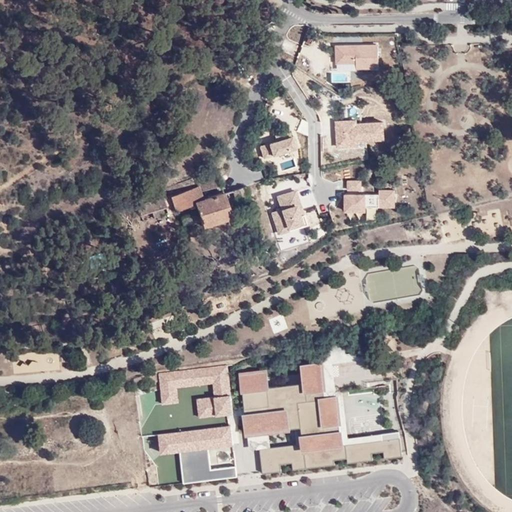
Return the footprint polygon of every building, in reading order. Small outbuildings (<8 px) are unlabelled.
[(377,44),(336,43),(336,69),(379,70),(377,44)] [(356,121),(335,122),(337,145),(384,144),(383,123),(356,125),(356,121)] [(289,136),(267,144),(271,157),(271,160),(295,151),(289,136)] [(267,144),(258,145),(263,161),(271,157),(267,144)] [(140,174),(131,189),(136,192),(145,178),(140,174)] [(165,183),(167,192),(193,184),(190,175),(165,183)] [(219,185),(216,176),(193,184),(167,192),(134,202),(137,212),(160,204),(162,211),(185,203),(186,207),(192,204),(195,211),(177,216),(180,227),(197,222),(199,225),(228,215),(221,193),(200,200),(197,192),(219,185)] [(364,182),(347,181),(347,193),(363,195),(364,182)] [(250,200),(246,187),(232,191),(236,204),(250,200)] [(395,191),(380,190),(380,197),(381,209),(396,209),(395,191)] [(275,195),(280,211),(296,208),(299,217),(303,216),(294,191),(275,195)] [(366,197),(345,195),(346,217),(366,216),(366,208),(366,197)] [(380,197),(366,197),(366,208),(381,209),(380,197)] [(296,208),(280,211),(286,233),(302,229),(299,217),(296,208)] [(280,211),(270,212),(277,235),(286,233),(280,211)] [(302,380),(266,385),(269,401),(243,405),(245,432),(301,424),(304,446),(345,442),(338,391),(325,393),(322,358),(300,360),(302,380)] [(164,404),(179,402),(178,387),(214,383),(216,397),(197,399),(200,416),(234,412),(228,365),(160,373),(164,404)] [(183,485),(237,480),(236,467),(211,469),(209,452),(233,450),(231,428),(158,435),(160,458),(180,456),(183,485)] [(400,436),(345,442),(347,460),(372,457),(371,450),(384,449),(384,455),(402,454),(400,436)] [(345,442),(304,446),(306,466),(334,462),(333,456),(347,456),(345,442)] [(293,443),(260,447),(263,470),(280,468),(280,461),(292,460),(293,467),(306,466),(304,446),(293,447),(293,443)]
